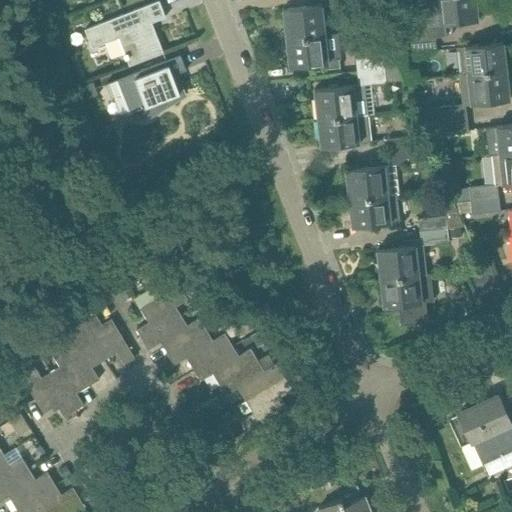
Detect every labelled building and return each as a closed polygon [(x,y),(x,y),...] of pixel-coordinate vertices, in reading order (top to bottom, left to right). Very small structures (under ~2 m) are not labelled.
[(129,65),(163,52),(152,22),(166,17),(158,0),(85,29),(92,47),(118,37),(129,65)] [(425,0),(428,25),(477,20),(475,0),(425,0)] [(283,9),(287,40),(326,35),(323,5),(283,9)] [(391,42),(407,40),(425,38),(424,25),(389,28),(391,42)] [(340,67),(336,34),(326,35),(287,40),(290,67),(324,63),(324,69),(340,67)] [(435,37),(425,38),(407,40),(408,53),(436,50),(435,37)] [(465,46),(468,73),(506,69),(503,42),(465,46)] [(186,69),(180,54),(116,79),(129,112),(147,105),(152,114),(185,95),(180,82),(176,84),(172,75),(186,69)] [(355,58),(357,71),(385,68),(383,55),(355,58)] [(385,68),(357,71),(358,84),(364,83),(365,84),(371,84),(386,82),(385,69),(385,68)] [(506,69),(468,73),(460,74),(464,104),(438,107),(439,119),(467,116),(466,104),(509,100),(506,69)] [(98,95),(93,82),(82,86),(87,99),(98,95)] [(368,113),(365,84),(364,83),(358,84),(315,89),(318,118),(368,113)] [(368,113),(318,118),(321,147),(371,141),(368,113)] [(468,128),(467,116),(439,119),(441,131),(468,128)] [(494,152),(494,153),(511,151),(511,124),(486,127),(487,138),(498,137),(499,152),(494,152)] [(387,138),(388,150),(416,147),(414,135),(387,138)] [(346,169),(349,198),(397,193),(399,193),(396,164),(418,162),(416,147),(388,150),(390,164),(346,169)] [(472,186),(473,198),(501,196),(500,184),(511,182),(511,151),(494,153),(498,183),(472,186)] [(125,167),(115,171),(119,179),(129,175),(128,175),(125,167)] [(467,187),(458,188),(462,214),(472,212),(467,187)] [(397,193),(349,198),(352,227),(400,221),(397,193)] [(503,209),(501,196),(473,198),(475,213),(503,209)] [(419,231),(447,228),(446,215),(418,218),(419,231)] [(377,249),(380,279),(425,274),(422,244),(449,241),(447,228),(419,231),(421,244),(377,249)] [(501,286),(491,260),(478,265),(489,291),(501,286)] [(476,296),(489,291),(478,265),(466,270),(476,296)] [(433,301),(430,274),(425,274),(380,279),(384,307),(391,306),(391,311),(399,310),(401,325),(428,322),(425,301),(433,301)] [(136,329),(142,339),(181,315),(176,306),(188,299),(179,285),(140,308),(148,322),(136,329)] [(204,289),(196,294),(201,302),(209,298),(204,289)] [(81,320),(104,359),(117,352),(124,364),(135,357),(112,320),(115,317),(103,296),(96,301),(101,309),(102,308),(109,319),(101,324),(94,312),(81,320)] [(59,333),(74,324),(69,315),(54,325),(59,333)] [(160,342),(167,353),(206,328),(199,317),(187,324),(181,315),(142,339),(148,349),(160,342)] [(92,367),(104,359),(81,320),(68,328),(76,341),(65,348),(88,386),(99,379),(92,367)] [(186,357),(193,368),(231,344),(225,332),(213,340),(206,328),(167,353),(174,364),(186,357)] [(252,336),(258,346),(268,340),(261,330),(252,336)] [(42,338),(35,342),(40,351),(47,346),(42,338)] [(35,353),(40,351),(35,342),(30,345),(35,353)] [(212,372),(219,383),(257,359),(250,348),(238,355),(231,344),(193,368),(200,379),(212,372)] [(77,392),(88,386),(65,348),(53,354),(61,366),(52,372),(74,411),(84,404),(77,392)] [(23,357),(18,349),(8,355),(13,362),(23,357)] [(237,387),(245,400),(284,376),(276,363),(264,370),(257,359),(219,383),(226,395),(237,387)] [(20,374),(44,413),(57,405),(64,417),(74,411),(52,372),(43,377),(36,365),(20,374)] [(247,430),(286,407),(280,397),(292,390),(284,376),(245,400),(253,413),(241,420),(247,430)] [(297,386),(303,396),(310,392),(304,382),(297,386)] [(511,426),(497,394),(459,412),(459,414),(449,419),(471,469),(511,450),(511,426)] [(0,484),(28,467),(21,456),(9,463),(3,452),(0,453),(0,484)] [(35,479),(28,467),(0,484),(0,501),(9,496),(15,506),(54,483),(47,471),(35,479)] [(35,511),(61,511),(81,500),(73,487),(61,494),(54,483),(15,506),(18,511),(33,511),(35,511)] [(370,511),(364,495),(357,498),(353,487),(337,493),(340,498),(318,507),(320,511),(370,511)] [(88,511),(81,500),(61,511),(88,511)] [(94,509),(95,511),(109,511),(110,511),(105,503),(94,509)]
